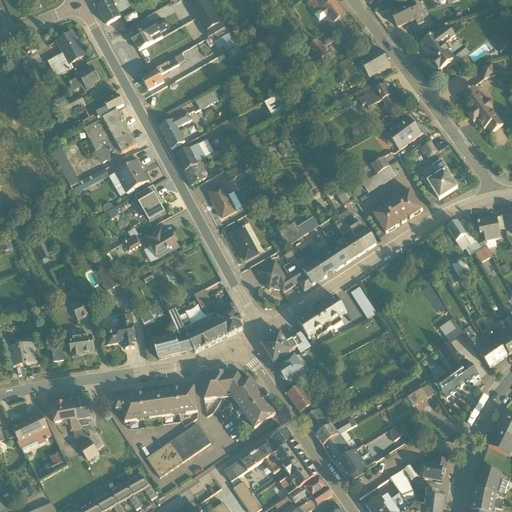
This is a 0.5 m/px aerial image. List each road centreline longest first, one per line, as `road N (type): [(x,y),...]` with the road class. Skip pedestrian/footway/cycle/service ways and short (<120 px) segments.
road 1 (residential): [(264,328),(78,2)]
road 2 (unknown): [(98,378),(138,459),(156,477),(174,477),(220,445),(195,364)]
road 3 (residential): [(492,197),(455,208),(264,328)]
road 4 (residential): [(0,394),(215,361),(237,348)]
road 5 (residential): [(492,197),(350,0)]
road 6 (residential): [(290,417),(163,511)]
road 7 (secondary): [(455,511),(476,432),(511,377)]
